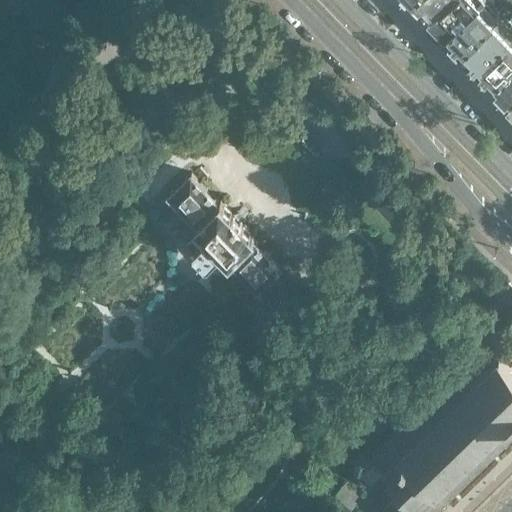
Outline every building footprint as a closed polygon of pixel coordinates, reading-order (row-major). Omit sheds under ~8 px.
[(416,0),(429,13),(441,0),(416,0)] [(446,30),(476,0),(441,0),(429,13),(446,30)] [(461,46),(494,14),(480,0),(476,0),(446,30),(445,30),(461,47),(461,46)] [(477,63),(510,30),(494,14),(461,46),(462,47),(459,50),(468,59),(471,56),(477,63)] [(493,79),(511,60),(511,31),(510,30),(477,63),(493,79)] [(509,96),(511,93),(511,60),(493,79),(495,82),(494,84),(499,89),(501,89),(509,96)] [(255,234),(242,221),(233,212),(221,199),(219,201),(191,171),(168,194),(207,234),(196,245),(196,247),(206,258),(208,258),(219,247),(258,288),(281,266),(253,236),(255,234)] [(499,445),(510,434),(511,436),(511,434),(511,433),(511,432),(511,364),(508,361),(499,351),(494,346),(490,342),(468,363),(467,361),(465,363),(467,364),(455,375),(454,374),(452,375),(454,377),(442,388),(441,386),(439,388),(441,389),(430,400),(428,399),(426,400),(428,402),(422,408),(416,413),(415,412),(414,413),(415,415),(404,426),(402,424),(401,426),(402,427),(391,438),(389,437),(388,438),(389,440),(373,456),(412,496),(401,507),(393,499),(381,511),(429,511),(437,505),(445,497),(447,499),(448,497),(447,496),(458,484),(460,486),(461,484),(460,483),(471,472),(472,473),(474,472),(473,470),(484,459),(485,461),(487,459),(486,458),(497,447),(498,448),(500,447),(499,445)] [(353,498),(360,492),(347,479),(331,494),(347,510),(356,501),(353,498)]
